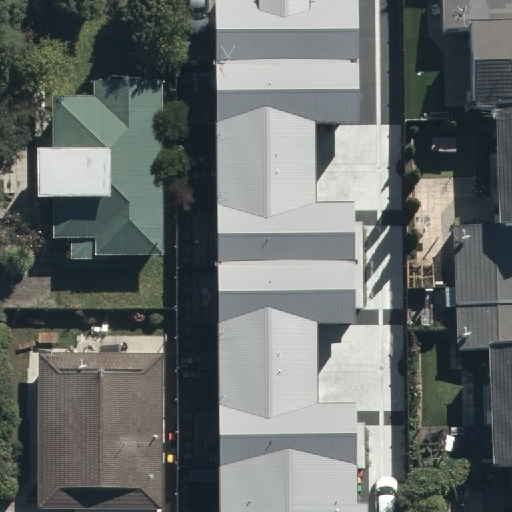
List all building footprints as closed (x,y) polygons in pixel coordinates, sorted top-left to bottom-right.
[(214,0),(218,511),(357,511),(357,403),(317,403),(316,323),(357,323),(356,201),(316,201),(316,123),(358,122),(357,0),(214,0)] [(442,309),(457,308),(458,347),(486,346),(490,468),(510,468),(511,511),(511,0),(440,0),(442,35),(467,35),(469,111),(490,110),(492,229),(451,231),(453,285),(442,285),(442,309)] [(160,256),(161,84),(96,84),(96,97),(51,97),(51,151),(33,151),(33,205),(52,206),(52,244),(69,244),(69,264),(95,264),(96,256),(160,256)] [(407,325),(366,324),(365,373),(407,374),(407,325)] [(160,509),(160,356),(146,356),(146,336),(73,336),(73,357),(38,357),(37,511),(155,511),(156,509),(160,509)]
